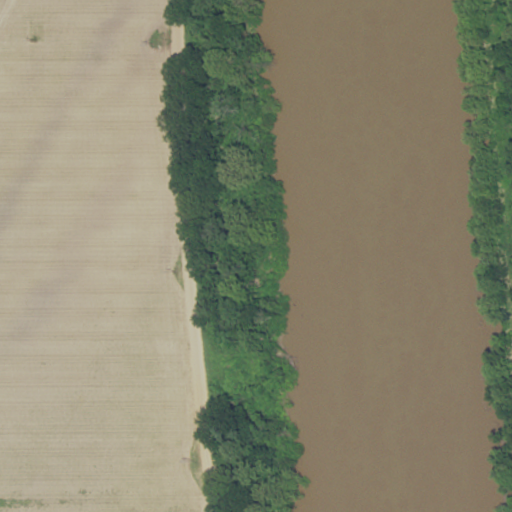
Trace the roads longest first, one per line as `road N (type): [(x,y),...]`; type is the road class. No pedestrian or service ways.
road 1 (residential): [(208,511),(189,323),(175,0)]
road 2 (track): [(0,7),(176,29)]
